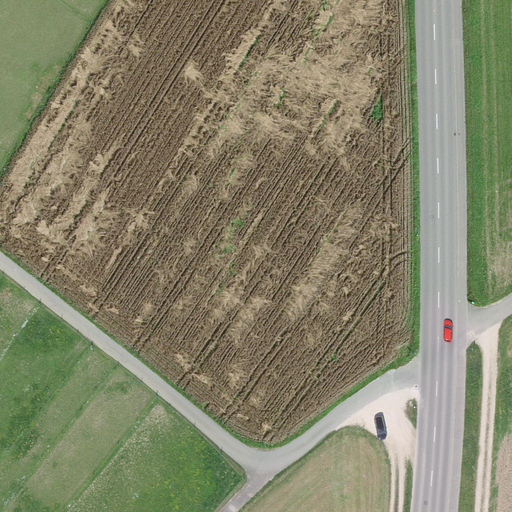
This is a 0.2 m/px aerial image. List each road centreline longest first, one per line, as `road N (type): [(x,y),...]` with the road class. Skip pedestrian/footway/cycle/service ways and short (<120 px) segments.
road 1 (unclassified): [(437,377),(382,385),(264,477),(0,263)]
road 2 (tertiary): [(433,0),(438,351)]
road 3 (track): [(481,511),(489,316)]
road 4 (tertiary): [(437,377),(428,511)]
road 5 (track): [(382,385),(394,428),(395,511)]
